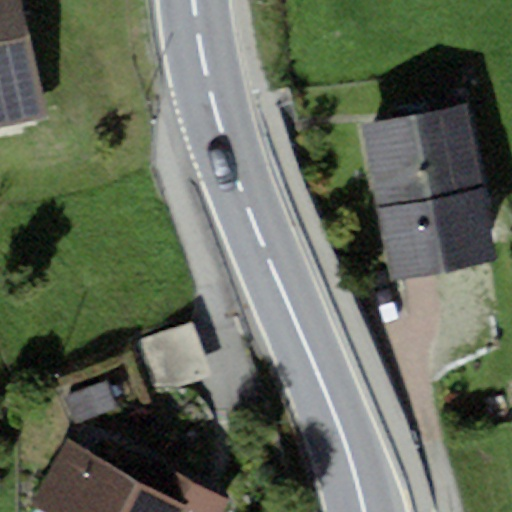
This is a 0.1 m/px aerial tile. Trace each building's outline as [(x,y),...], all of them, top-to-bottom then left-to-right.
[(22,0),(0,0),(0,127),(49,116),(22,0)] [(470,106),(364,126),(392,281),(498,260),(470,106)] [(195,323),(137,343),(156,396),(213,376),(195,323)] [(107,381),(65,397),(76,425),(118,409),(107,381)] [(44,511),(224,511),(231,501),(157,462),(145,485),(68,444),(35,507),(44,511)]
